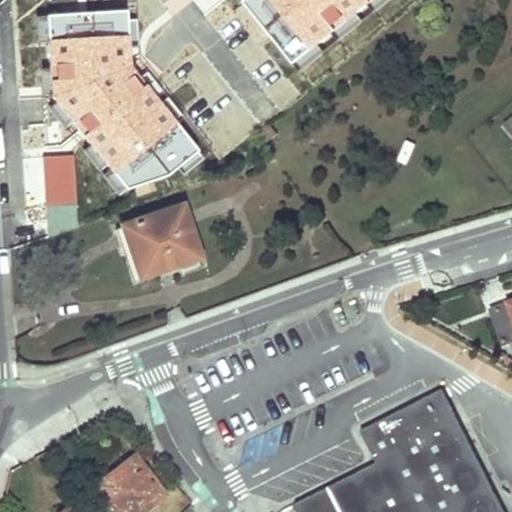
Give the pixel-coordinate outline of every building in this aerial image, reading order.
[(375,0),(247,0),(246,1),(297,63),(375,0)] [(129,9),(46,14),(51,96),(126,189),(157,164),(166,176),(199,150),(132,67),(129,9)] [(71,155),(42,157),(47,237),(76,224),(71,155)] [(124,252),(129,250),(133,249),(142,277),(199,257),(182,207),(117,230),(124,252)] [(502,343),(509,341),(511,348),(511,302),(490,310),(502,343)] [(504,511),(442,390),(359,431),(375,464),(293,506),(296,511),(504,511)] [(117,479),(100,492),(115,511),(139,511),(162,494),(134,457),(112,474),(117,479)]
